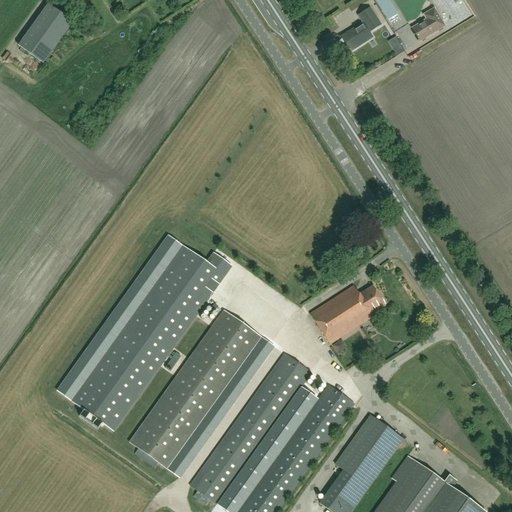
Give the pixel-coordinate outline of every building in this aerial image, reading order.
[(397,15),(387,0),(375,0),(388,20),(397,15)] [(43,64),(73,23),(47,4),(17,46),(43,64)] [(356,47),(366,41),(363,36),(380,25),(370,9),(358,16),(364,25),(359,28),(358,27),(341,37),(340,37),(350,52),(350,51),(351,51),(352,51),(356,48),(356,47)] [(444,26),(434,9),(424,15),(426,20),(412,29),(419,41),(444,26)] [(404,52),(400,46),(393,50),(397,56),(404,52)] [(172,351),(231,267),(213,254),(206,264),(183,247),(72,403),(84,411),(79,417),(98,431),(102,424),(114,432),(167,357),(172,351)] [(384,304),(383,303),(384,301),(382,298),(380,298),(373,287),(359,295),(353,287),(310,315),(329,345),(373,317),(371,313),(384,304)] [(134,455),(154,469),(157,464),(166,470),(261,338),(223,311),(129,443),(138,450),(134,455)] [(170,372),(181,357),(176,353),(165,368),(170,372)] [(197,491),(193,497),(206,506),(210,500),(217,506),(217,505),(300,388),(311,374),(284,355),(285,355),(191,486),(190,486),(197,491)] [(277,511),(354,405),(328,386),(318,401),(237,511),(277,511)] [(217,506),(226,511),(237,511),(318,401),(300,388),(217,505),(217,506)] [(333,469),(341,475),(365,492),(403,440),(370,416),(333,469)] [(448,476),(447,479),(441,479),(440,481),(412,461),(375,511),(483,511),(451,489),(456,482),(448,476)]
